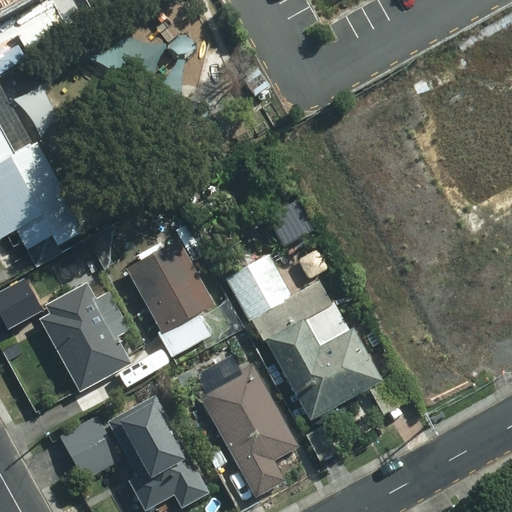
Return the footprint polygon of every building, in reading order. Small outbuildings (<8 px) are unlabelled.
[(0,241),(13,234),(33,270),(57,256),(53,249),(81,234),(34,149),(28,152),(0,100),(0,241)] [(511,223),(487,238),(498,256),(480,266),(508,313),(511,310),(511,223)] [(193,236),(199,247),(209,242),(203,231),(193,236)] [(208,311),(173,248),(122,277),(169,360),(208,339),(196,317),(208,311)] [(262,347),(305,425),(376,386),(348,336),(344,338),(329,312),(326,314),(313,288),(289,302),(265,260),(223,283),(259,348),(262,347)] [(42,268),(23,278),(28,287),(14,294),(25,313),(64,291),(54,273),(46,277),(42,268)] [(401,310),(382,320),(409,370),(471,337),(480,354),(499,344),(481,310),(462,321),(458,313),(473,305),(459,278),(439,289),(429,271),(391,292),(401,310)] [(48,319),(38,325),(76,394),(127,366),(85,288),(43,311),(48,319)] [(302,446),(257,364),(248,369),(244,361),(202,384),(207,392),(203,394),(259,497),(288,480),(277,460),(302,446)] [(179,511),(206,497),(153,402),(105,429),(135,483),(128,487),(142,511),(148,511),(171,499),(177,511),(179,511)] [(120,461),(98,421),(57,443),(80,483),(120,461)] [(217,456),(207,461),(213,472),(222,467),(217,456)]
